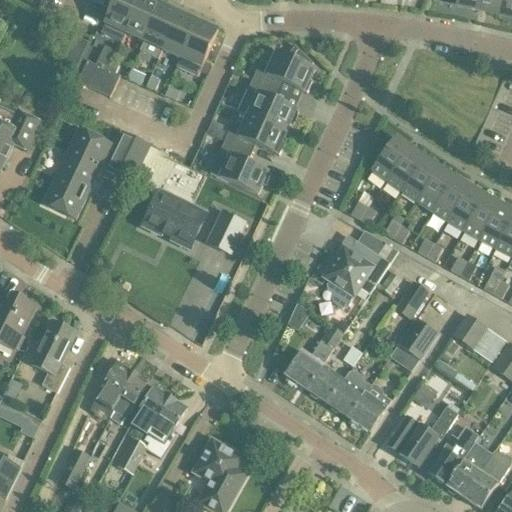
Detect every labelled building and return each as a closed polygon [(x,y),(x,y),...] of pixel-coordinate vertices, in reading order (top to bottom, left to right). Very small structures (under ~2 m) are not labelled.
[(117,0),(101,36),(120,44),(140,0),(117,0)] [(140,0),(120,44),(122,45),(126,36),(144,44),(160,8),(143,0),(140,0)] [(511,0),(457,0),(457,7),(511,19),(511,0)] [(144,44),(163,53),(180,16),(160,8),(144,44)] [(163,53),(181,60),(177,70),(178,70),(199,25),(180,16),(163,53)] [(178,70),(198,79),(218,34),(199,25),(178,70)] [(83,56),(88,44),(75,38),(70,50),(83,56)] [(261,63),(253,82),(280,94),(284,85),(307,96),(313,83),(310,82),(315,72),(310,70),(312,66),(312,67),(313,66),(295,48),(294,49),(295,49),(285,59),(277,55),(271,68),(261,63)] [(108,73),(112,62),(113,63),(117,55),(105,49),(96,67),(97,68),(108,73)] [(108,73),(115,76),(120,66),(113,63),(112,62),(108,73)] [(77,85),(88,90),(97,68),(96,67),(87,63),(77,85)] [(97,68),(88,90),(98,94),(108,73),(97,68)] [(131,72),(127,81),(140,87),(144,77),(131,72)] [(120,78),(115,76),(108,73),(98,94),(110,100),(120,78)] [(151,79),(146,90),(155,93),(159,83),(151,79)] [(275,103),(280,94),(253,82),(239,113),(287,135),(291,125),(293,126),(299,114),(275,103)] [(15,116),(0,108),(0,173),(1,174),(14,147),(27,154),(42,124),(17,112),(15,116)] [(233,125),(225,144),(252,156),(256,147),(279,158),(285,145),(282,144),(287,135),(239,113),(238,114),(248,118),(243,130),(233,125)] [(112,148),(79,132),(43,206),(77,222),(112,148)] [(150,149),(122,135),(104,173),(131,186),(150,149)] [(511,214),(467,190),(395,141),(383,157),(381,156),(377,165),(372,173),(447,224),(511,259),(511,214)] [(247,166),(252,156),(225,144),(210,176),(258,198),(263,187),(265,188),(271,176),(247,166)] [(207,214),(161,192),(144,228),(190,251),(207,214)] [(359,205),(351,218),(360,223),(368,209),(359,205)] [(377,215),(368,209),(360,223),(369,228),(377,215)] [(230,257),(245,226),(223,215),(208,246),(230,257)] [(393,241),(400,228),(392,223),(385,237),(393,241)] [(410,233),(400,228),(393,241),(403,247),(410,233)] [(357,242),(394,265),(400,256),(362,234),(357,242)] [(425,242),(418,255),(426,260),(434,246),(425,242)] [(342,311),(348,310),(360,291),(370,298),(391,266),(355,243),(349,253),(344,250),(324,280),(329,283),(327,288),(328,293),(334,297),(332,300),(333,305),(342,311)] [(444,252),(434,246),(426,260),(436,265),(444,252)] [(459,260),(451,273),(459,278),(467,264),(459,260)] [(477,270),(467,264),(459,278),(469,283),(477,270)] [(492,278),(484,292),(493,296),(500,283),(492,278)] [(510,288),(500,283),(493,296),(502,302),(510,288)] [(396,311),(411,322),(429,296),(413,286),(396,311)] [(0,347),(14,354),(36,310),(12,298),(9,305),(0,300),(0,347)] [(453,338),(474,352),(473,353),(492,366),(506,345),(467,318),(453,338)] [(417,322),(391,360),(399,365),(412,374),(438,337),(417,322)] [(76,336),(51,324),(30,366),(49,374),(42,388),(58,396),(70,371),(61,366),(76,336)] [(338,327),(335,331),(344,337),(350,328),(345,325),(338,327)] [(331,328),(310,359),(302,353),(285,378),(288,381),(289,384),(294,387),(297,387),(307,393),(324,367),(345,338),(344,337),(335,331),(331,328)] [(511,385),(511,347),(509,345),(491,370),(511,385)] [(353,370),(364,354),(354,347),(343,363),(353,370)] [(117,397),(131,375),(118,366),(95,402),(113,413),(121,399),(117,397)] [(346,382),(324,367),(307,393),(309,395),(310,398),(315,401),(318,401),(328,407),(346,382)] [(366,396),(371,389),(363,383),(362,379),(354,374),(351,375),(346,382),(328,407),(331,409),(331,412),(336,415),(339,415),(349,421),(366,396)] [(148,386),(131,375),(117,397),(121,399),(113,413),(115,414),(110,421),(120,428),(148,386)] [(371,389),(366,396),(349,421),(352,423),(352,426),(357,430),(360,429),(371,436),(392,404),(383,398),(383,392),(375,387),(371,389)] [(412,400),(411,401),(422,408),(431,395),(420,388),(412,400)] [(149,421),(135,442),(148,449),(150,446),(144,443),(148,437),(171,401),(155,390),(139,415),(149,421)] [(171,401),(148,437),(164,448),(188,412),(171,401)] [(458,418),(457,417),(460,412),(450,405),(447,411),(446,410),(430,434),(418,426),(418,427),(407,419),(387,448),(399,456),(398,456),(419,471),(439,442),(441,443),(458,418)] [(0,408),(0,419),(23,430),(28,419),(1,406),(0,408)] [(453,458),(444,452),(427,476),(445,488),(479,439),(466,430),(461,438),(464,440),(453,458)] [(148,449),(135,442),(133,441),(118,469),(133,477),(149,449),(148,449)] [(210,448),(206,448),(202,455),(204,459),(195,475),(208,483),(207,484),(209,491),(208,492),(207,492),(199,505),(211,511),(226,511),(247,477),(238,472),(244,461),(235,457),(235,452),(225,447),(221,449),(212,444),(210,448)] [(446,489),(464,501),(492,458),(475,447),(464,463),(446,489)] [(73,493),(90,459),(75,452),(58,485),(73,493)] [(492,458),(464,501),(480,511),(482,511),(511,468),(511,465),(495,454),(492,458)] [(0,498),(6,502),(20,472),(23,465),(16,461),(13,468),(0,461),(0,498)] [(139,484),(157,496),(166,482),(148,471),(139,484)] [(80,511),(86,503),(73,496),(64,511),(80,511)] [(511,511),(511,496),(501,511),(511,511)]
